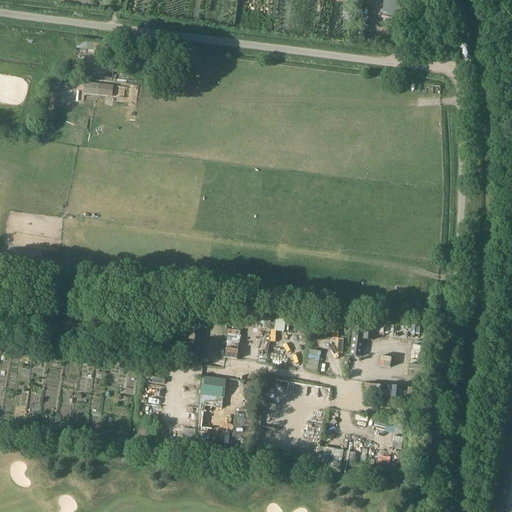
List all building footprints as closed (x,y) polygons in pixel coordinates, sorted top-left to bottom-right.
[(114,46),(81,42),(80,49),(97,51),(104,56),(106,52),(114,53),(114,46)] [(126,74),(127,67),(117,65),(116,73),(126,74)] [(97,95),(112,97),(113,86),(98,84),(97,95)] [(247,313),(237,312),(236,323),(246,325),(247,313)] [(277,316),(275,329),(284,330),(286,317),(277,316)] [(202,321),(191,320),(187,346),(199,347),(202,321)] [(361,357),(365,329),(354,327),(350,356),(361,357)] [(321,352),(309,350),(305,369),(317,371),(321,352)] [(149,371),(162,373),(163,364),(155,362),(155,361),(150,360),(149,371)] [(200,395),(224,399),(226,380),(202,377),(200,395)] [(331,434),(327,460),(327,461),(339,463),(343,436),(331,434)]
